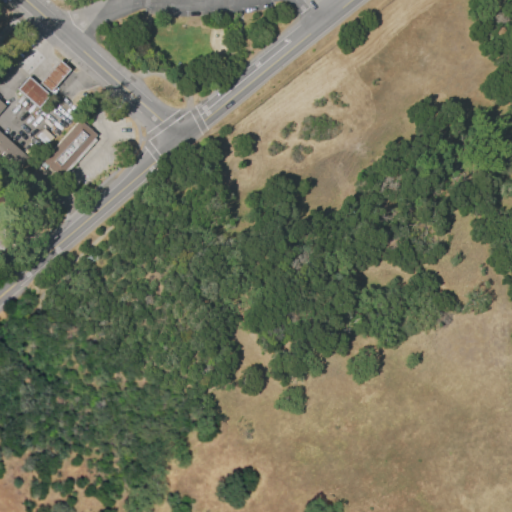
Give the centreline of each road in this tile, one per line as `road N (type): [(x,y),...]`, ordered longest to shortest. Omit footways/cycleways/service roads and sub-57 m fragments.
road 1 (secondary): [(178,138),(0,292)]
road 2 (secondary): [(178,138),(25,0)]
road 3 (secondary): [(293,44),(178,138)]
